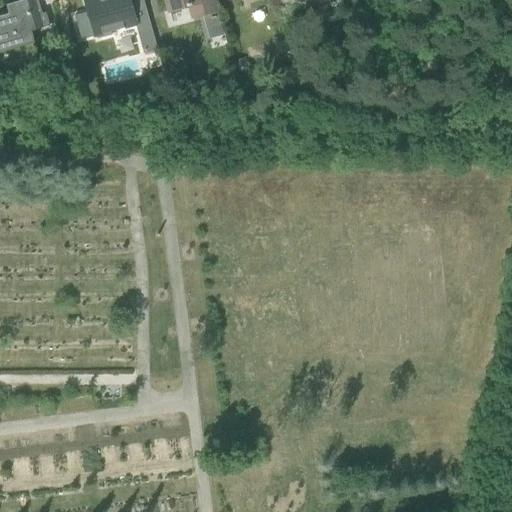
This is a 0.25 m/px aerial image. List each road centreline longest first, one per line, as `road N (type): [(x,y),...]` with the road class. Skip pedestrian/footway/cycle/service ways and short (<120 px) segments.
road 1 (track): [(507,133),(86,124),(0,98)]
road 2 (unknown): [(161,125),(199,408)]
road 3 (track): [(507,133),(472,0)]
